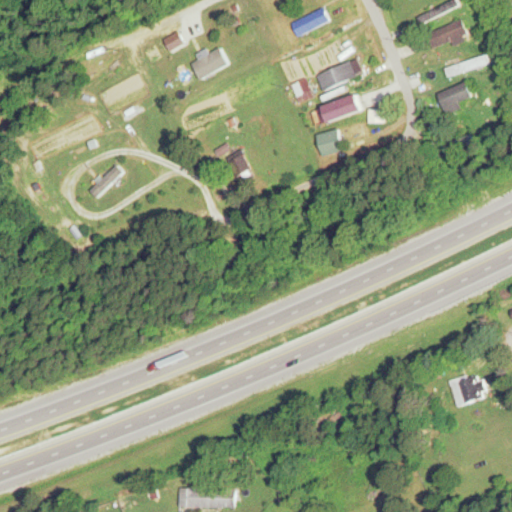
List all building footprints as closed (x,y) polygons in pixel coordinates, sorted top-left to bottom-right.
[(422,24),(461,6),(458,0),(454,0),(418,17),(422,24)] [(334,21),(328,7),(294,21),(300,35),(334,21)] [(457,43),(473,36),(465,18),(429,34),(435,48),(455,39),(457,43)] [(203,39),(194,22),(175,33),(184,50),(203,39)] [(331,54),(327,46),(286,64),(290,71),(331,54)] [(366,72),(359,57),(319,76),(326,91),(366,72)] [(295,82),(298,96),(312,93),(309,79),(295,82)] [(439,94),(448,114),(464,107),(462,102),(476,96),(469,80),(439,94)] [(324,123),(367,110),(362,94),(319,106),(324,123)] [(326,155),(347,149),(341,128),(320,134),(326,155)] [(477,143),(474,133),(444,143),(447,153),(477,143)] [(95,192),(101,198),(125,170),(118,164),(95,192)] [(459,406),(487,397),(480,372),(451,380),(459,406)] [(180,507),(236,507),(236,488),(180,488),(180,507)]
